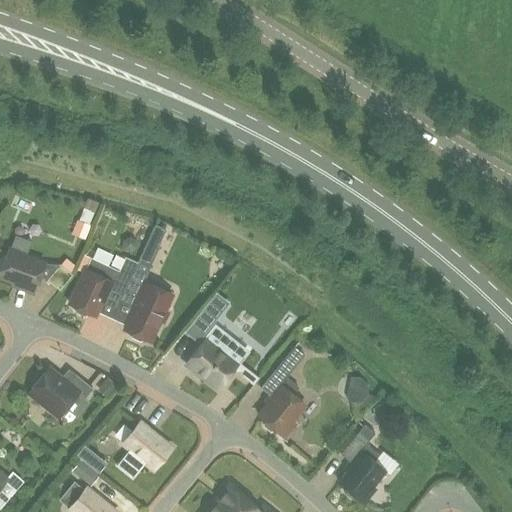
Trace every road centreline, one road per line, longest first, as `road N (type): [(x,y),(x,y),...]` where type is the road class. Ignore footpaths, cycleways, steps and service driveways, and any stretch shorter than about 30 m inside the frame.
road 1 (primary): [(511,326),(370,201),(265,141),(0,35)]
road 2 (tertiary): [(511,177),(214,0)]
road 3 (residential): [(227,430),(34,325)]
road 4 (residential): [(227,430),(326,511)]
